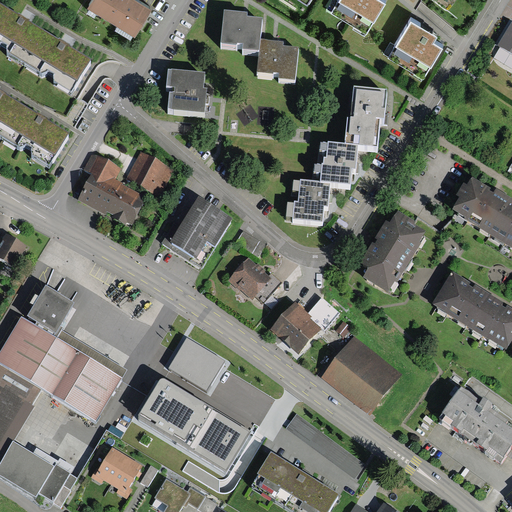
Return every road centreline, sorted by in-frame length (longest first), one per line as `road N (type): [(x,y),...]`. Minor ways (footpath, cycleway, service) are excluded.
road 1 (residential): [(117,103),(271,243),(297,259),(326,256),(345,244),(494,0)]
road 2 (secondary): [(470,511),(232,333),(45,216)]
road 3 (residential): [(117,103),(45,216)]
road 4 (residential): [(184,0),(117,103)]
